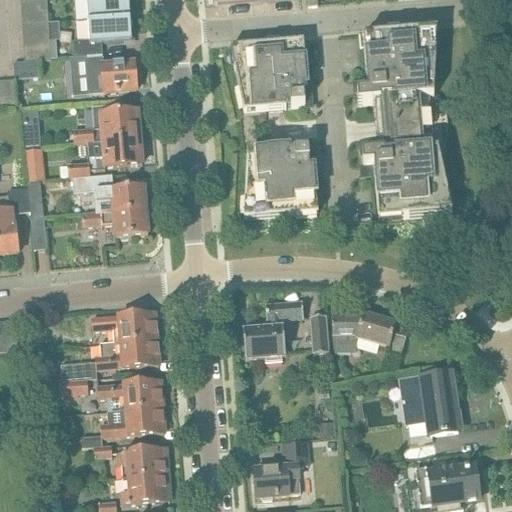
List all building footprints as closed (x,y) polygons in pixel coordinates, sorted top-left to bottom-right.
[(128,0),(86,0),(88,22),(130,19),(128,0)] [(306,0),(307,10),(317,9),(316,0),(306,0)] [(20,3),(21,15),(48,13),(47,1),(20,3)] [(21,15),(22,27),(48,25),(48,13),(21,15)] [(130,19),(88,22),(89,42),(72,43),(73,60),(86,59),(102,58),(101,46),(132,43),(130,19)] [(22,27),(23,40),(49,38),(48,25),(22,27)] [(443,108),(438,97),(433,97),(437,33),(363,39),(366,83),(364,83),(365,94),(357,95),(358,107),(374,106),(378,155),(362,157),(363,169),(371,168),(371,179),(374,179),(378,223),(451,217),(438,154),(442,153),(446,142),(447,131),(446,119),(443,108)] [(23,40),(23,52),(50,50),(49,38),(23,40)] [(311,109),(310,88),(307,88),(303,44),(229,50),(244,115),(311,109)] [(50,50),(23,52),(24,64),(38,63),(51,62),(50,50)] [(102,58),(86,59),(86,60),(85,60),(86,77),(103,76),(104,96),(136,93),(133,65),(103,67),(102,58)] [(24,64),(13,65),(14,82),(39,81),(38,63),(24,64)] [(14,82),(3,83),(5,110),(16,109),(14,82)] [(101,144),(140,141),(137,115),(118,117),(118,108),(92,110),(94,132),(72,133),(73,147),(101,145),(101,144)] [(37,113),(23,114),(25,150),(40,149),(37,113)] [(291,123),(292,139),(317,138),(317,122),(291,123)] [(101,144),(101,145),(102,159),(92,160),(93,174),(105,173),(105,170),(142,167),(140,141),(101,144)] [(316,171),(315,154),(315,150),(247,155),(244,222),(318,216),(314,172),(316,171)] [(28,151),(29,183),(45,182),(44,151),(28,151)] [(71,180),(87,179),(86,165),(66,166),(67,181),(71,180)] [(97,192),(96,179),(87,179),(71,180),(71,194),(95,193),(97,192)] [(32,223),(44,222),(46,221),(42,185),(29,186),(32,223)] [(113,215),(145,212),(143,189),(97,192),(95,193),(96,204),(112,203),(113,213),(113,215)] [(0,258),(17,257),(14,228),(13,228),(12,214),(10,214),(9,199),(0,199),(0,258)] [(113,215),(113,213),(81,216),(82,230),(114,228),(115,240),(148,238),(145,212),(113,215)] [(44,222),(32,223),(30,223),(33,253),(47,252),(44,222)] [(245,362),(265,361),(285,359),(282,323),(303,322),(302,305),(265,309),(267,331),(243,333),(245,362)] [(387,356),(399,360),(405,341),(393,337),(396,325),(363,316),(362,320),(332,320),(332,338),(334,356),(352,356),(350,339),(356,339),(356,341),(389,350),(387,356)] [(119,346),(156,343),(154,317),(91,322),(92,335),(118,333),(119,346)] [(312,356),(328,354),(325,319),(309,320),(312,356)] [(0,326),(0,348),(1,354),(15,353),(12,325),(0,326)] [(156,343),(119,346),(99,347),(100,360),(94,360),(94,365),(66,367),(67,384),(78,383),(88,382),(102,381),(101,374),(158,369),(156,343)] [(421,381),(400,383),(407,429),(428,426),(429,438),(438,437),(458,434),(457,432),(459,432),(457,417),(455,417),(450,377),(433,379),(421,381)] [(86,384),(62,387),(62,393),(70,400),(88,398),(86,384)] [(124,414),(162,411),(160,385),(97,390),(98,403),(111,402),(112,415),(124,414)] [(100,429),(100,438),(82,439),(83,449),(101,448),(101,442),(164,437),(162,411),(124,414),(125,427),(100,429)] [(333,424),(317,425),(317,437),(333,436),(333,424)] [(438,458),(436,444),(400,449),(402,463),(438,458)] [(299,497),(298,481),(297,470),(307,469),(306,447),(283,449),(285,470),(254,473),(257,501),(299,497)] [(114,449),(96,450),(97,461),(114,459),(114,449)] [(128,482),(167,479),(165,453),(117,457),(118,469),(126,469),(128,482)] [(53,455),(35,456),(36,472),(53,472),(53,455)] [(443,468),(415,472),(420,509),(436,507),(436,511),(462,511),(463,511),(461,511),(460,510),(459,504),(480,501),(475,469),(444,474),(443,468)] [(167,479),(128,482),(129,495),(120,496),(121,509),(170,505),(167,479)] [(118,511),(118,503),(101,505),(101,511),(118,511)]
